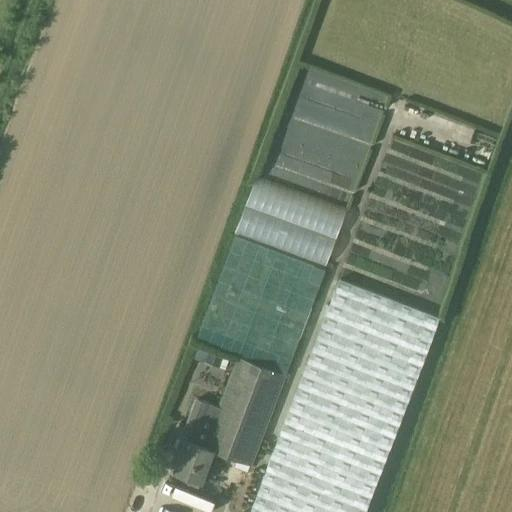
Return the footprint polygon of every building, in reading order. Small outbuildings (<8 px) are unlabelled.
[(331,152),(360,162),(385,93),(325,71),(322,82),(317,80),(312,93),(329,99),(319,125),(338,132),(331,152)] [(443,286),(482,166),(390,137),(376,182),(395,188),(390,204),(409,210),(402,231),(419,237),(410,263),(426,268),(423,276),(436,281),(435,283),(443,286)] [(246,174),(196,337),(289,365),(321,264),(323,264),(342,204),(246,174)] [(340,279),(249,511),(365,511),(439,318),(340,279)] [(209,350),(205,361),(219,366),(223,356),(209,350)] [(286,374),(238,356),(219,406),(197,398),(176,453),(180,455),(174,472),(202,482),(213,453),(251,467),(286,374)]
